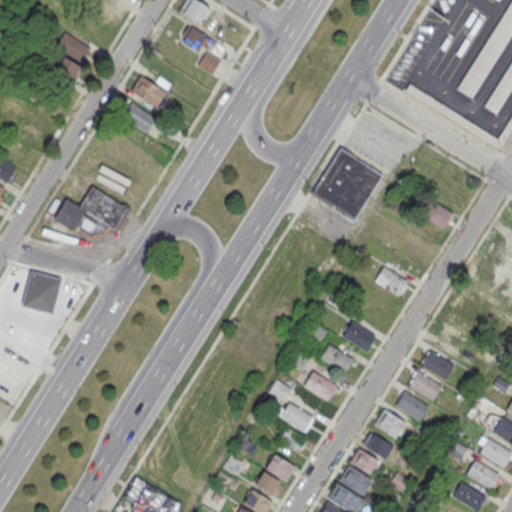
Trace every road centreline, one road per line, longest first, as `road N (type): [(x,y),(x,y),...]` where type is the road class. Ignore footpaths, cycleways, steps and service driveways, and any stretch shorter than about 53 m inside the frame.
road 1 (residential): [(290,511),(511,161)]
road 2 (primary): [(209,294),(397,0)]
road 3 (primary): [(104,469),(108,423),(210,260),(205,242),(187,230),(163,232),(147,245)]
road 4 (residential): [(155,0),(0,249)]
road 5 (primary): [(147,245),(0,480)]
road 6 (primary): [(326,0),(253,126),(262,143),(282,152),(315,132)]
road 7 (primary): [(260,69),(147,245)]
road 8 (primary): [(104,469),(209,294)]
road 9 (residential): [(511,181),(349,78)]
road 10 (residential): [(125,280),(0,253)]
